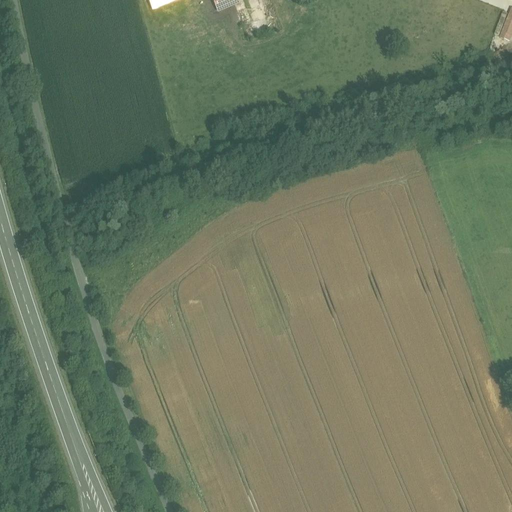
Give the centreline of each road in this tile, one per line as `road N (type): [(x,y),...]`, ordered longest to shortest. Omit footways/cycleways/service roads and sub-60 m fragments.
road 1 (unclassified): [(16,0),(74,247),(172,511)]
road 2 (secondary): [(0,222),(95,491)]
